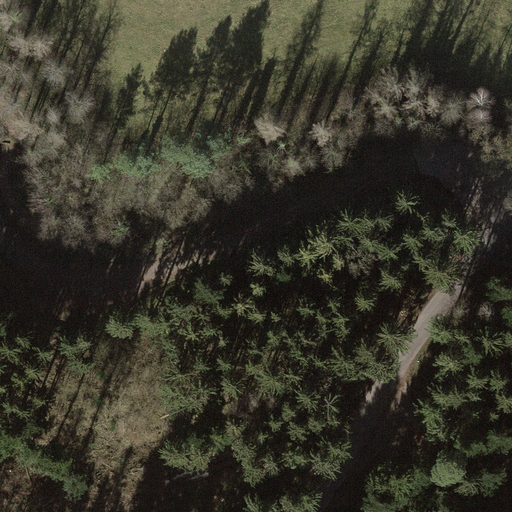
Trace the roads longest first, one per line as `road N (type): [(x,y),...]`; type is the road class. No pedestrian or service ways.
road 1 (track): [(0,219),(28,260),(102,282),(188,269),(426,159),(465,159),(508,199)]
road 2 (tertiary): [(511,196),(324,511)]
road 3 (track): [(511,465),(373,431)]
